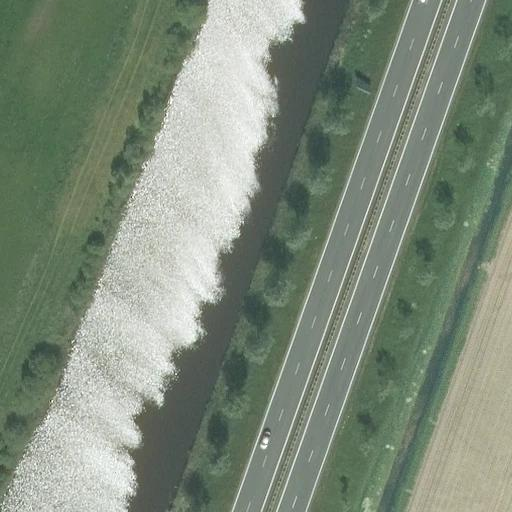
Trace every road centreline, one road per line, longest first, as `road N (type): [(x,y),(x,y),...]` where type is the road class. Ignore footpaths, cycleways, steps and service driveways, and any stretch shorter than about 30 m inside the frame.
road 1 (trunk): [(428,0),(248,511)]
road 2 (trunk): [(293,511),(472,0)]
